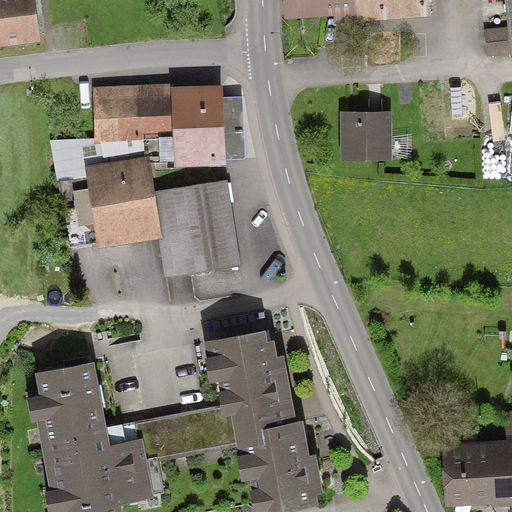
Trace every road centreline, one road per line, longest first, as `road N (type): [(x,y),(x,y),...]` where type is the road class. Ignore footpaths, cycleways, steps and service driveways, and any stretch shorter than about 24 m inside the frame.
road 1 (tertiary): [(428,511),(324,279),(288,178),(266,65)]
road 2 (residential): [(266,65),(147,54),(0,70)]
